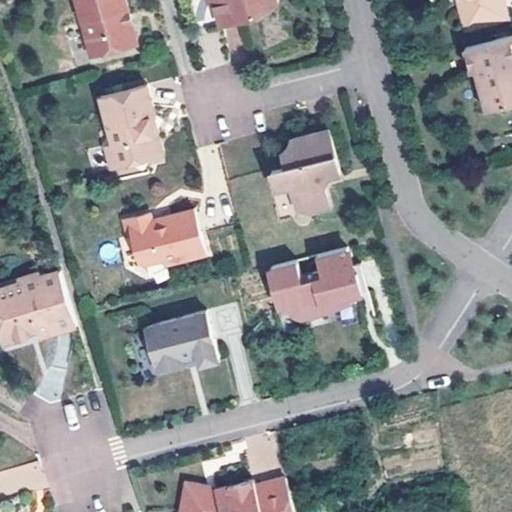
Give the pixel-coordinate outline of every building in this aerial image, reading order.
[(127,0),(78,0),(92,55),(133,44),(135,41),(136,36),(134,25),(127,21),(126,17),(124,8),(129,7),(127,0)] [(217,0),(222,21),(262,10),(268,7),(273,4),(276,1),(277,0),(217,0)] [(460,0),(467,26),(509,15),(505,0),(460,0)] [(134,25),(129,7),(124,8),(126,17),(127,21),(134,25)] [(511,44),(510,36),(468,46),(474,69),(479,69),(490,109),(511,102),(511,44)] [(148,85),(102,97),(113,145),(107,147),(113,170),(157,158),(152,137),(156,136),(153,125),(151,118),(156,117),(148,85)] [(342,172),(331,129),(295,137),(294,141),(292,145),(289,150),(285,153),(288,165),(275,170),(279,189),(294,185),(300,209),(304,208),(307,208),(310,209),(313,211),(332,206),(326,181),(325,177),(342,172)] [(152,211),(125,219),(130,235),(135,234),(141,258),(149,262),(166,257),(168,264),(208,253),(195,207),(171,213),(172,216),(164,218),(154,220),(152,211)] [(319,254),(322,268),(303,273),(299,259),(273,266),(278,286),(276,287),(281,310),(289,308),(292,315),(293,318),(296,320),(300,322),(304,322),(308,322),(315,321),(338,311),(334,296),(343,293),(351,291),(352,298),(364,294),(359,272),(356,273),(354,264),(349,246),(319,254)] [(359,272),(364,294),(372,292),(364,261),(354,264),(356,273),(359,272)] [(75,314),(61,270),(39,277),(38,272),(22,277),(23,281),(0,288),(0,296),(7,318),(0,319),(0,321),(6,343),(28,336),(27,331),(32,329),(37,327),(40,337),(79,325),(75,314)] [(334,296),(338,311),(354,305),(352,298),(351,291),(343,293),(334,296)] [(0,319),(7,318),(0,296),(0,335),(4,349),(40,337),(37,327),(32,329),(27,331),(28,336),(6,343),(0,321),(0,319)] [(208,310),(147,326),(157,366),(163,370),(181,366),(185,359),(191,357),(198,355),(201,365),(221,360),(208,310)] [(294,511),(286,481),(256,489),(255,483),(216,493),(210,494),(209,490),(188,487),(183,511),(294,511)]
